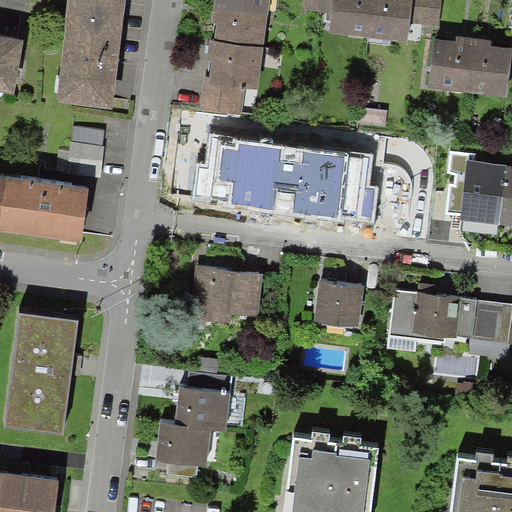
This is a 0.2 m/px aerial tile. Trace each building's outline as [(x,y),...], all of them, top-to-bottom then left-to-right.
[(70,0),(57,102),(111,109),(124,0),(70,0)] [(269,0),(218,0),(213,40),(263,45),(269,0)] [(329,9),(331,9),(332,0),(304,0),(304,6),(329,9)] [(326,29),(368,34),(372,0),(332,0),(331,9),(329,9),(326,29)] [(372,0),(368,34),(408,39),(411,20),(407,20),(409,0),(372,0)] [(409,0),(407,20),(411,20),(440,24),(442,0),(409,0)] [(467,90),(474,36),(454,34),(454,36),(432,34),(426,85),(467,90)] [(11,39),(0,36),(0,84),(3,85),(11,39)] [(493,38),(474,36),(467,90),(508,95),(511,66),(511,43),(493,41),(493,38)] [(263,45),(213,40),(209,79),(242,83),(258,85),(263,45)] [(238,113),(242,83),(209,79),(204,79),(201,108),(238,113)] [(268,134),(219,129),(213,192),(241,195),(242,185),(262,187),(268,134)] [(511,163),(466,158),(459,216),(511,221),(511,163)] [(0,221),(81,231),(86,185),(0,174),(0,221)] [(197,265),(191,318),(228,322),(229,311),(253,313),(257,271),(197,265)] [(313,319),(356,323),(360,283),(318,279),(313,319)] [(474,298),(393,290),(388,335),(444,341),(445,332),(470,335),(474,298)] [(80,301),(22,294),(8,409),(66,416),(80,301)] [(510,303),(474,298),(470,335),(506,339),(510,303)] [(206,423),(222,425),(228,373),(198,369),(196,384),(177,382),(172,419),(206,423)] [(194,474),(196,458),(202,459),(206,423),(172,419),(157,417),(152,453),(166,455),(164,470),(194,474)] [(282,511),(368,511),(378,439),(359,437),(360,430),(343,428),(343,435),(328,433),(329,426),(312,424),(312,431),(293,429),(282,511)] [(448,511),(511,511),(511,448),(507,448),(506,455),(492,453),(493,446),(476,444),(475,451),(456,449),(448,511)] [(0,511),(54,511),(59,476),(17,470),(0,468),(0,511)]
